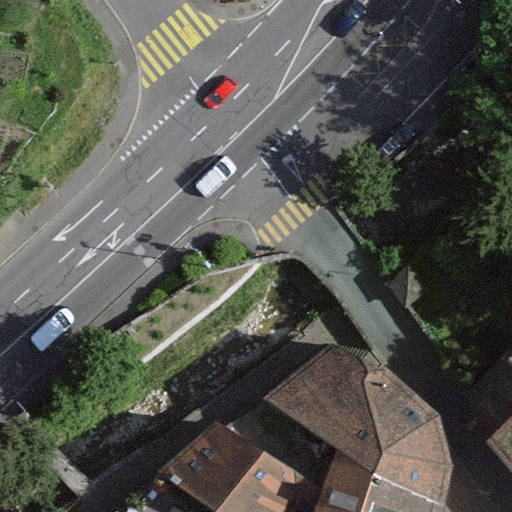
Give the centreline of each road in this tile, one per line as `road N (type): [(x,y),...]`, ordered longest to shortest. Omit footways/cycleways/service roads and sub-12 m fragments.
road 1 (secondary): [(241,116),(0,345)]
road 2 (residential): [(511,491),(366,300)]
road 3 (residential): [(241,116),(366,300)]
road 4 (secondary): [(346,0),(241,116)]
road 5 (residential): [(241,116),(143,0)]
